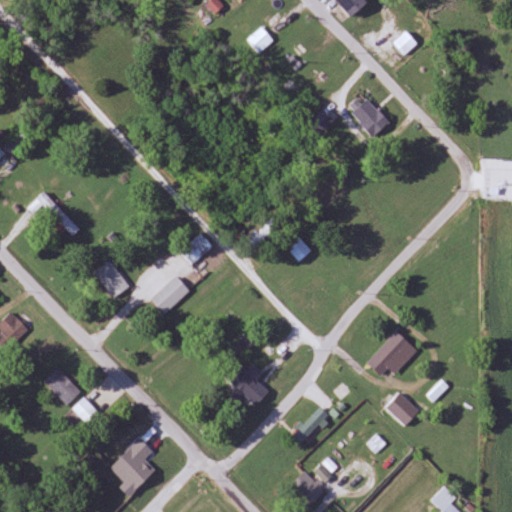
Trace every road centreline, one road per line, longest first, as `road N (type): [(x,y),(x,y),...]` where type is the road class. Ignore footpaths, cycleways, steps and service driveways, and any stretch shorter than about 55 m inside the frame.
road 1 (residential): [(327,346),(0,7)]
road 2 (residential): [(219,480),(310,385),(327,346),(465,194)]
road 3 (residential): [(251,511),(0,250)]
road 4 (residential): [(465,194),(467,165),(309,0)]
